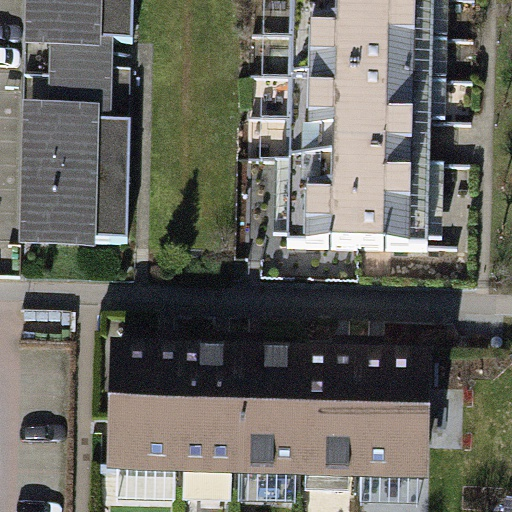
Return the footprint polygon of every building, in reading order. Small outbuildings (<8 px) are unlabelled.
[(34,0),(33,46),(43,46),(41,118),(31,118),(28,246),(89,248),(89,243),(128,244),(131,71),(93,70),(93,43),(134,44),(134,0),(34,0)] [(434,0),(294,0),(289,249),(428,252),(430,164),(411,164),(411,127),(431,128),(434,0)] [(181,470),(184,356),(119,355),(116,468),(181,470)] [(236,472),(239,358),(184,356),(181,470),(236,472)] [(301,473),(304,360),(239,358),(236,472),(301,473)] [(357,475),(360,361),(304,360),(301,473),(357,475)] [(422,477),(425,363),(360,361),(357,475),(422,477)]
